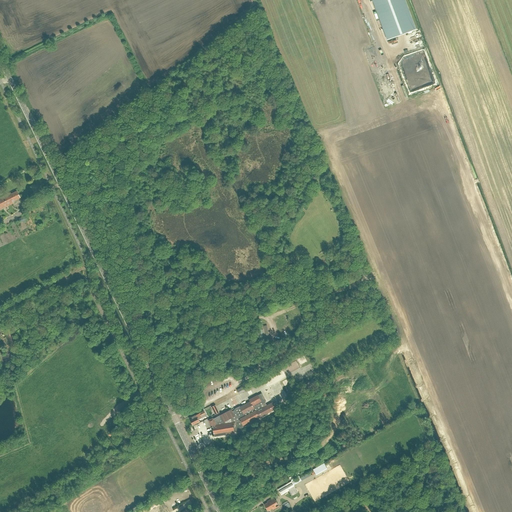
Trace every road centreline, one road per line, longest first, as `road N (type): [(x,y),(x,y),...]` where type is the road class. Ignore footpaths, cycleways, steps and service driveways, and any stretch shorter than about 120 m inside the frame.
road 1 (secondary): [(220,511),(0,58)]
road 2 (track): [(267,318),(371,276),(383,279),(479,511)]
road 3 (track): [(176,419),(257,369),(271,324),(259,316),(229,320),(146,357)]
road 4 (track): [(375,275),(318,127),(391,92),(395,78)]
